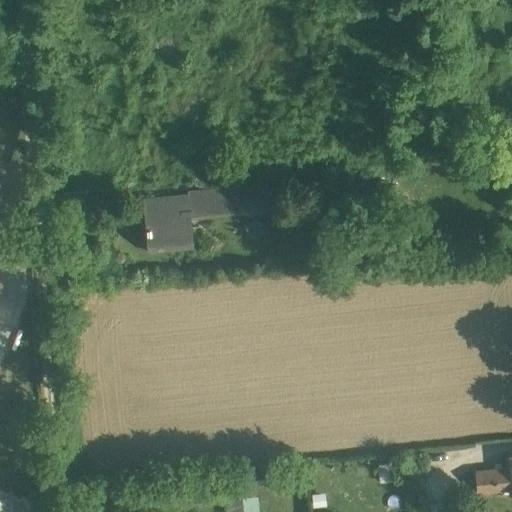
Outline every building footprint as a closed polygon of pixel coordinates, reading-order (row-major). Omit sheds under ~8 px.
[(204,196),(145,202),(148,240),(175,238),(175,248),(196,246),(193,216),(271,209),(268,184),(203,190),(204,196)] [(88,191),(62,193),(64,225),(91,223),(88,191)] [(511,475),(483,478),(484,494),(511,491),(511,475)] [(244,498),(246,511),(261,511),(258,495),(244,498)] [(225,501),(226,511),(244,511),(243,500),(225,501)]
